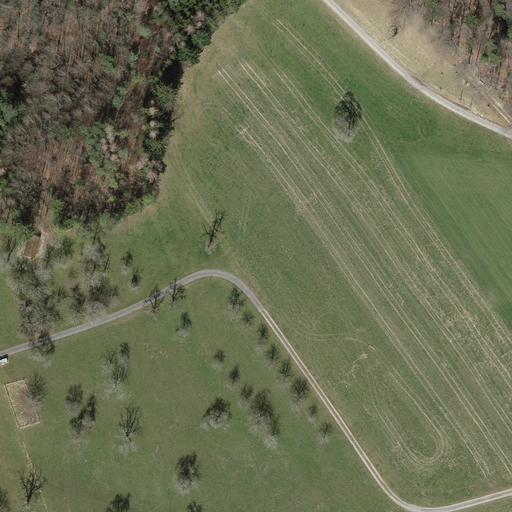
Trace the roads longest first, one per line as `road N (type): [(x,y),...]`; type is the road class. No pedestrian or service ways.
road 1 (track): [(421,511),(387,493),(233,278),(188,279),(0,356)]
road 2 (track): [(321,0),(417,88),(511,137)]
